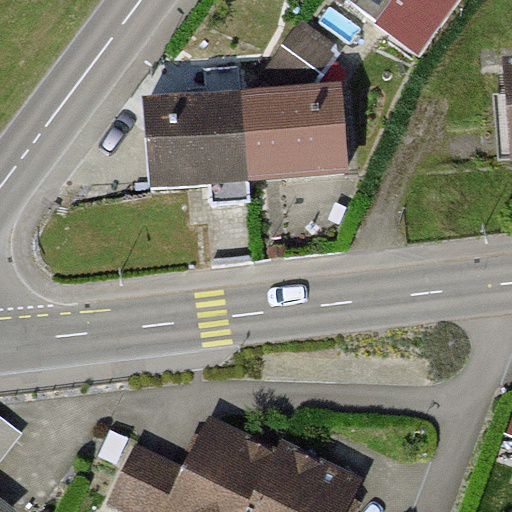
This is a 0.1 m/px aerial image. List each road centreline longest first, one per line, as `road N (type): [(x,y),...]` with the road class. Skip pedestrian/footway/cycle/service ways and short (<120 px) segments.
road 1 (tertiary): [(0,343),(511,284)]
road 2 (tertiary): [(0,194),(148,0)]
